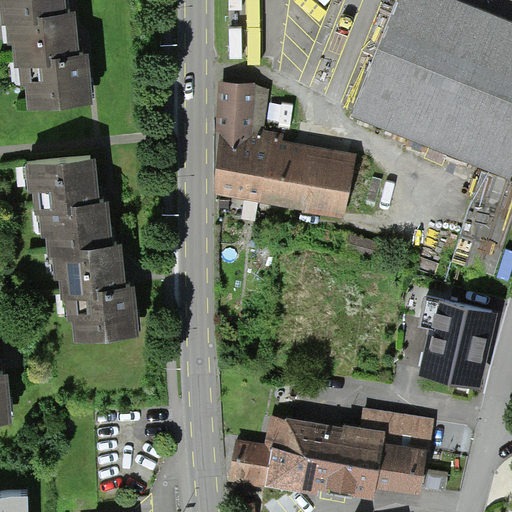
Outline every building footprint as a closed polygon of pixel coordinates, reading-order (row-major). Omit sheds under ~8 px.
[(3,0),(5,12),(70,6),(69,0),(3,0)] [(398,0),(352,114),(507,176),(511,163),(511,15),(473,0),(398,0)] [(77,6),(70,6),(5,12),(7,35),(13,35),(17,76),(27,75),(29,99),(92,93),(88,48),(81,49),(77,6)] [(270,82),(222,79),(217,194),(261,200),(267,134),(270,82)] [(358,153),(267,134),(261,200),(346,214),(358,153)] [(96,154),(27,160),(30,186),(36,186),(38,207),(48,206),(51,245),(116,240),(112,194),(100,195),(96,154)] [(385,238),(354,231),(350,251),(380,258),(385,238)] [(123,239),(116,240),(51,245),(53,269),(60,268),(64,310),(74,309),(76,332),(139,327),(135,281),(127,282),(123,239)] [(496,312),(426,295),(419,324),(432,327),(421,374),(478,388),(496,312)] [(0,359),(0,414),(13,413),(9,366),(1,367),(0,359)] [(362,406),(359,427),(347,498),(374,502),(376,490),(419,497),(433,418),(362,406)] [(266,445),(259,487),(292,492),(294,483),(302,485),(311,423),(272,416),(266,445)] [(343,429),(311,423),(302,485),(300,495),(318,498),(319,493),(347,498),(359,427),(344,425),(343,429)] [(266,445),(236,440),(229,482),(259,487),(266,445)] [(27,511),(28,488),(0,488),(0,511),(27,511)]
